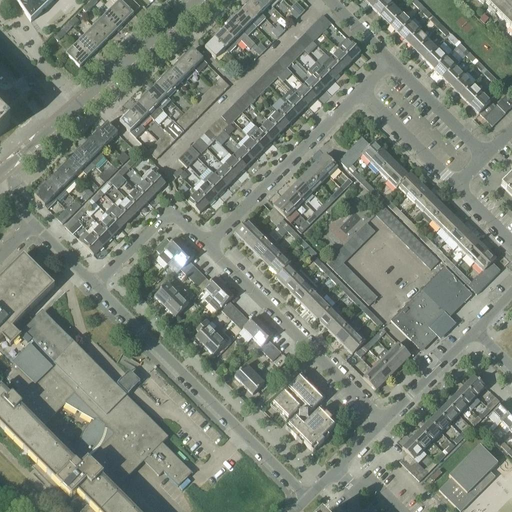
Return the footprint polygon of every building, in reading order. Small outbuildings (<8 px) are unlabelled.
[(14,0),(30,24),(53,0),(14,0)] [(94,0),(92,0),(88,5),(91,8),(97,3),(94,0)] [(252,0),(248,0),(247,2),(260,15),(269,6),(263,0),(253,0),(253,1),(252,0)] [(263,0),(269,6),(272,9),(280,0),(263,0)] [(362,0),(371,9),(379,0),(362,0)] [(379,0),(371,9),(380,18),(391,6),(384,0),(379,0)] [(422,7),(415,0),(411,4),(418,11),(422,7)] [(511,0),(480,0),(511,31),(511,0)] [(119,1),(109,12),(116,18),(117,17),(124,24),(133,15),(119,1)] [(246,8),(240,14),(251,24),(260,15),(247,2),(243,6),(246,8)] [(290,9),(293,11),(299,17),(304,12),(296,4),(290,9)] [(91,8),(88,5),(82,11),(86,14),(91,8)] [(380,18),(389,27),(400,15),(391,6),(380,18)] [(431,16),(424,9),(420,13),(427,19),(431,16)] [(299,17),(293,11),(290,15),(296,21),(299,17)] [(109,12),(103,18),(109,25),(107,27),(114,33),(124,24),(117,17),(116,18),(109,12)] [(233,16),(229,20),(242,33),(251,24),(240,14),(235,19),(233,16)] [(389,27),(398,35),(409,24),(400,15),(389,27)] [(322,17),(318,21),(326,30),(331,25),(322,17)] [(74,18),(68,24),(72,28),(78,22),(74,18)] [(103,18),(92,28),(106,42),(114,33),(107,27),(109,25),(103,18)] [(440,25),(433,18),(429,22),(436,28),(440,25)] [(228,26),(222,31),(233,42),(242,33),(229,20),(225,24),(228,26)] [(318,21),(313,25),(322,34),(326,30),(318,21)] [(398,35),(407,45),(418,33),(409,24),(398,35)] [(313,25),(309,30),(318,38),(322,34),(313,25)] [(67,26),(61,32),(64,35),(70,30),(67,26)] [(278,26),(274,30),(280,36),(284,32),(278,26)] [(448,34),(442,27),(438,30),(445,37),(448,34)] [(92,28),(82,39),(89,45),(90,43),(97,50),(106,42),(92,28)] [(280,36),(274,30),(271,33),(277,39),(280,36)] [(309,30),(305,34),(313,42),(318,38),(309,30)] [(215,34),(211,38),(224,51),(228,55),(237,46),(233,42),(222,31),(217,37),(215,34)] [(61,32),(55,37),(59,41),(64,35),(61,32)] [(407,45),(416,53),(427,42),(418,33),(407,45)] [(305,34),(300,38),(309,47),(313,42),(305,34)] [(457,43),(450,36),(447,39),(454,46),(457,43)] [(224,51),(211,38),(207,42),(210,44),(204,50),(214,61),(224,51)] [(300,38),(296,42),(305,51),(309,47),(300,38)] [(82,39),(76,45),(82,52),(81,53),(88,60),(97,50),(90,43),(89,45),(82,39)] [(340,52),(339,52),(350,63),(360,54),(348,43),(345,40),(337,48),(340,52)] [(296,42),(292,47),(301,55),(305,51),(296,42)] [(416,53),(424,62),(436,51),(427,42),(416,53)] [(82,52),(76,45),(65,55),(79,69),(88,60),(81,53),(82,52)] [(260,45),(256,48),(262,54),(266,50),(260,45)] [(466,52),(459,45),(456,48),(463,55),(466,52)] [(292,47),(288,51),(296,59),(301,55),(292,47)] [(424,62),(433,71),(444,60),(448,56),(439,47),(436,51),(424,62)] [(262,54),(256,48),(253,51),(259,57),(262,54)] [(206,65),(192,51),(186,57),(184,54),(180,58),(193,71),(197,75),(206,65)] [(288,51),(284,55),(292,63),(296,59),(288,51)] [(339,52),(330,61),(341,72),(350,63),(339,52)] [(475,60),(468,54),(465,57),(472,64),(475,60)] [(284,55),(279,59),(288,68),(292,63),(284,55)] [(179,64),(173,69),(184,80),(193,71),(180,58),(176,61),(179,64)] [(279,59),(275,64),(284,72),(288,68),(279,59)] [(433,71),(442,80),(454,69),(444,60),(433,71)] [(330,61),(321,70),(333,81),(341,72),(330,61)] [(242,63),(238,66),(244,72),(248,69),(242,63)] [(484,69),(477,63),(474,66),(480,73),(484,69)] [(275,64),(271,68),(279,76),(284,72),(275,64)] [(244,72),(238,66),(235,70),(241,75),(244,72)] [(271,68),(266,72),(275,81),(279,76),(271,68)] [(166,72),(162,76),(175,89),(184,80),(173,69),(168,75),(166,72)] [(442,80),(451,89),(462,78),(466,74),(462,70),(459,74),(454,69),(442,80)] [(321,70),(313,78),(324,90),(333,81),(321,70)] [(266,72),(262,77),(271,85),(275,81),(266,72)] [(493,78),(486,72),(483,75),(489,82),(493,78)] [(161,82),(155,87),(166,98),(175,89),(162,76),(158,80),(161,82)] [(262,77),(258,81),(267,89),(271,85),(262,77)] [(313,78),(303,88),(314,99),(324,90),(313,78)] [(451,89),(460,98),(471,86),(462,78),(451,89)] [(220,79),(215,84),(224,92),(229,87),(220,79)] [(258,81),(254,85),(262,93),(267,89),(258,81)] [(492,84),(498,91),(499,91),(502,87),(495,81),(492,84)] [(215,84),(211,88),(219,97),(224,92),(215,84)] [(254,85),(250,89),(258,97),(262,93),(254,85)] [(460,98),(469,107),(480,96),(471,86),(460,98)] [(144,94),(157,107),(161,111),(170,102),(166,98),(155,87),(150,93),(148,90),(144,94)] [(502,87),(499,91),(505,97),(508,94),(502,87)] [(211,88),(206,93),(214,101),(219,97),(211,88)] [(303,88),(294,97),(306,108),(314,99),(303,88)] [(250,89),(246,93),(254,102),(258,97),(250,89)] [(206,93),(202,97),(210,106),(214,101),(206,93)] [(246,93),(241,98),(250,106),(254,102),(246,93)] [(142,100),(137,105),(148,116),(157,107),(144,94),(140,98),(142,100)] [(478,116),(479,115),(489,105),(480,96),(469,107),(478,116)] [(202,97),(197,102),(205,111),(210,106),(202,97)] [(294,97),(285,106),(297,117),(306,108),(294,97)] [(496,107),(504,115),(511,107),(511,104),(505,97),(496,107)] [(241,98),(237,102),(246,110),(250,106),(241,98)] [(197,102),(192,107),(201,115),(205,111),(197,102)] [(237,102),(233,106),(241,115),(246,110),(237,102)] [(129,108),(126,112),(139,125),(142,128),(150,119),(148,116),(137,105),(132,111),(129,108)] [(483,120),(488,115),(492,111),(492,110),(490,108),(491,106),(489,105),(479,115),(483,120)] [(233,106),(229,110),(237,119),(241,115),(233,106)] [(285,106),(277,114),(288,126),(297,117),(285,106)] [(201,115),(192,107),(188,111),(196,119),(201,115)] [(496,107),(495,108),(492,110),(492,111),(500,120),(504,115),(496,107)] [(229,110),(224,114),(233,123),(237,119),(229,110)] [(196,119),(188,111),(184,115),(192,124),(196,119)] [(492,111),(488,115),(496,124),(500,120),(492,111)] [(139,125),(126,112),(122,116),(124,118),(119,124),(129,134),(139,125)] [(224,114),(220,119),(229,127),(233,123),(224,114)] [(277,114),(268,123),(279,134),(288,126),(277,114)] [(184,115),(179,120),(188,128),(192,124),(184,115)] [(488,115),(483,120),(491,128),(496,124),(488,115)] [(0,134),(9,126),(0,116),(0,134)] [(220,119),(216,123),(224,131),(229,127),(220,119)] [(179,120),(175,124),(183,133),(188,128),(179,120)] [(216,123),(212,127),(220,136),(224,131),(216,123)] [(268,123),(259,132),(270,143),(279,134),(268,123)] [(175,124),(170,129),(178,138),(183,133),(175,124)] [(98,128),(95,132),(108,145),(117,135),(106,125),(101,131),(98,128)] [(212,127),(207,132),(216,140),(220,136),(212,127)] [(170,129),(165,134),(174,142),(178,138),(170,129)] [(93,138),(88,143),(99,154),(108,145),(95,132),(91,136),(93,138)] [(207,132),(203,136),(211,144),(216,140),(207,132)] [(259,132),(250,141),(262,152),(270,143),(259,132)] [(165,134),(161,138),(169,147),(174,142),(165,134)] [(203,136),(199,140),(207,148),(211,144),(203,136)] [(241,150),(253,161),(262,152),(250,141),(246,137),(237,146),(241,150)] [(161,138),(156,143),(165,151),(169,147),(161,138)] [(199,140),(195,144),(203,153),(207,148),(199,140)] [(346,171),(361,157),(361,156),(369,148),(361,140),(338,163),(346,171)] [(80,146),(77,150),(90,163),(99,154),(88,143),(83,149),(80,146)] [(156,143),(152,147),(161,156),(165,151),(156,143)] [(361,157),(370,165),(382,152),(374,143),(369,148),(361,156),(361,157)] [(195,144),(190,148),(199,157),(203,153),(195,144)] [(161,156),(152,147),(147,152),(156,161),(161,156)] [(190,148),(186,153),(195,161),(199,157),(190,148)] [(75,156),(70,161),(81,172),(86,167),(89,170),(93,166),(90,163),(77,150),(73,154),(75,156)] [(241,150),(233,159),(244,170),(253,161),(241,150)] [(370,165),(378,173),(391,161),(382,152),(370,165)] [(123,153),(119,157),(125,163),(129,159),(123,153)] [(186,153),(182,157),(191,165),(195,161),(186,153)] [(324,156),(315,165),(328,178),(337,169),(324,156)] [(125,163),(119,157),(116,160),(122,166),(125,163)] [(191,165),(182,157),(178,161),(186,170),(191,165)] [(133,159),(126,166),(130,169),(137,162),(133,159)] [(233,159),(223,168),(235,179),(244,170),(233,159)] [(62,165),(59,168),(71,181),(81,172),(70,161),(65,167),(62,165)] [(378,173),(387,182),(399,169),(391,161),(378,173)] [(315,165),(307,173),(320,186),(328,178),(315,165)] [(57,174),(52,179),(65,193),(74,184),(71,181),(59,168),(55,172),(57,174)] [(125,168),(118,174),(121,178),(128,171),(125,168)] [(223,168),(215,177),(226,188),(235,179),(223,168)] [(387,182),(395,190),(410,175),(408,177),(399,169),(387,182)] [(158,170),(154,174),(162,183),(166,178),(158,170)] [(173,176),(176,180),(183,173),(179,170),(173,176)] [(105,171),(101,175),(107,181),(111,177),(105,171)] [(162,183),(154,174),(150,171),(141,180),(144,183),(156,195),(165,185),(162,183)] [(349,174),(355,180),(358,176),(353,171),(349,174)] [(203,182),(206,185),(217,197),(226,188),(215,177),(211,173),(203,182)] [(307,173),(298,182),(311,194),(320,186),(307,173)] [(511,174),(500,186),(511,198),(511,174)] [(107,181),(101,175),(98,178),(104,184),(107,181)] [(398,188),(406,197),(419,184),(410,175),(395,190),(395,191),(398,188)] [(358,176),(355,180),(360,185),(364,181),(358,176)] [(115,177),(109,183),(112,187),(119,180),(115,177)] [(44,182),(40,186),(56,202),(65,193),(52,179),(46,185),(44,182)] [(298,182),(290,190),(303,203),(311,194),(298,182)] [(144,183),(135,192),(147,203),(156,195),(144,183)] [(345,184),(339,189),(343,193),(348,187),(345,184)] [(406,197),(414,205),(427,192),(419,184),(406,197)] [(107,185),(100,192),(103,196),(110,189),(107,185)] [(206,185),(197,194),(208,206),(217,197),(206,185)] [(56,202),(40,186),(37,190),(39,192),(34,198),(47,211),(56,202)] [(366,191),(372,197),(375,193),(370,188),(366,191)] [(87,189),(83,193),(89,199),(92,195),(87,189)] [(343,193),(339,189),(334,195),(337,198),(343,193)] [(290,190),(281,199),(294,212),(303,203),(290,190)] [(135,192),(126,201),(138,212),(147,203),(135,192)] [(414,205),(423,214),(435,201),(427,192),(414,205)] [(89,199),(83,193),(80,196),(86,202),(89,199)] [(375,193),(372,197),(377,202),(381,198),(375,193)] [(98,194),(91,201),(94,205),(101,198),(98,194)] [(208,206),(197,194),(188,204),(199,215),(208,206)] [(273,208),(274,209),(284,219),(285,220),(294,212),(281,199),(273,208)] [(126,201),(117,210),(129,221),(138,212),(126,201)] [(328,201),(322,206),(326,210),(331,204),(328,201)] [(423,214),(431,222),(444,209),(435,201),(423,214)] [(89,203),(82,210),(85,213),(92,207),(89,203)] [(386,206),(391,212),(395,208),(389,203),(386,206)] [(65,211),(71,217),(80,208),(76,204),(70,209),(68,207),(65,211)] [(326,210),(322,206),(317,211),(320,215),(326,210)] [(374,216),(379,221),(387,212),(383,208),(374,216)] [(395,208),(391,212),(396,217),(400,213),(395,208)] [(274,209),(269,213),(280,224),(284,219),(274,209)] [(431,222),(440,231),(453,218),(444,209),(431,222)] [(117,210),(109,219),(120,230),(129,221),(117,210)] [(65,211),(56,220),(62,226),(71,217),(65,211)] [(80,212),(73,219),(77,222),(83,216),(80,212)] [(379,221),(383,225),(391,216),(387,212),(379,221)] [(280,224),(269,213),(265,217),(276,228),(280,224)] [(383,225),(387,229),(396,221),(391,216),(383,225)] [(103,220),(105,222),(100,228),(111,239),(120,230),(109,219),(107,217),(103,220)] [(311,218),(305,223),(309,227),(314,221),(311,218)] [(440,231),(448,239),(461,227),(453,218),(440,231)] [(64,228),(68,232),(77,223),(77,222),(73,219),(64,228)] [(403,223),(408,228),(411,225),(406,220),(403,223)] [(387,229),(392,233),(400,225),(396,221),(387,229)] [(234,235),(243,243),(256,231),(247,222),(234,235)] [(309,227),(305,223),(300,229),(303,232),(309,227)] [(282,238),(287,233),(290,230),(285,225),(281,228),(282,229),(278,233),(282,238)] [(366,225),(359,231),(368,240),(374,233),(366,225)] [(392,233),(396,238),(404,229),(400,225),(392,233)] [(411,225),(408,228),(413,234),(417,230),(411,225)] [(448,239),(457,248),(470,235),(461,227),(448,239)] [(100,228),(91,236),(102,248),(111,239),(100,228)] [(396,238),(400,242),(408,233),(404,229),(396,238)] [(290,230),(287,233),(292,239),(296,235),(290,230)] [(243,243),(252,252),(264,239),(256,231),(243,243)] [(359,231),(355,235),(364,244),(368,240),(359,231)] [(77,241),(82,246),(93,257),(102,248),(91,236),(90,237),(86,233),(77,241)] [(400,242),(404,246),(413,238),(408,233),(400,242)] [(355,235),(351,240),(359,248),(364,244),(355,235)] [(457,248),(465,256),(478,244),(470,235),(457,248)] [(252,252),(260,260),(273,248),(276,244),(268,236),(264,239),(252,252)] [(420,240),(425,245),(428,242),(423,237),(420,240)] [(404,246),(408,250),(417,242),(413,238),(404,246)] [(164,252),(173,261),(184,250),(175,240),(170,245),(164,252)] [(351,240),(347,244),(355,252),(359,248),(351,240)] [(159,256),(164,252),(170,245),(166,241),(155,252),(159,256)] [(298,245),(304,250),(307,247),(302,242),(298,245)] [(408,250),(413,255),(421,246),(417,242),(408,250)] [(428,242),(425,245),(430,251),(434,247),(428,242)] [(347,244),(342,248),(351,257),(355,252),(347,244)] [(465,256),(474,265),(487,252),(478,244),(465,256)] [(413,255),(417,259),(425,250),(421,246),(413,255)] [(307,247),(304,250),(309,256),(313,252),(307,247)] [(260,260),(269,269),(281,256),(273,248),(260,260)] [(342,248),(338,252),(347,261),(351,257),(342,248)] [(173,261),(182,270),(189,263),(193,259),(184,250),(173,261)] [(417,259),(421,263),(430,254),(425,250),(417,259)] [(326,265),(334,274),(343,265),(347,261),(338,252),(326,265)] [(474,265),(482,273),(491,265),(495,261),(487,252),(474,265)] [(436,257),(442,262),(445,259),(440,253),(436,257)] [(421,263),(426,267),(434,259),(430,254),(421,263)] [(269,269),(277,277),(290,265),(281,256),(269,269)] [(76,494),(89,507),(88,508),(87,507),(82,511),(134,511),(113,491),(142,462),(159,478),(163,474),(177,488),(187,479),(157,449),(167,439),(166,438),(116,388),(114,388),(114,389),(42,317),(44,315),(43,314),(34,323),(26,315),(54,288),(23,257),(0,279),(0,355),(11,367),(2,376),(18,391),(10,399),(0,389),(0,429),(71,500),(76,494)] [(434,259),(426,267),(430,271),(438,263),(434,259)] [(445,259),(442,262),(447,268),(451,264),(445,259)] [(313,264),(319,270),(322,266),(317,261),(313,264)] [(180,272),(185,276),(193,268),(189,263),(182,270),(180,272)] [(275,279),(284,288),(296,275),(288,267),(290,265),(277,277),(275,279)] [(334,274),(338,278),(347,269),(343,265),(334,274)] [(482,273),(467,288),(476,296),(499,273),(491,265),(482,273)] [(322,266),(319,270),(324,275),(328,271),(322,266)] [(185,276),(191,282),(199,274),(193,268),(185,276)] [(444,268),(436,276),(449,290),(457,282),(444,268)] [(338,278),(343,282),(351,273),(347,269),(338,278)] [(284,288),(292,297),(309,280),(301,271),(296,275),(284,288)] [(453,274),(459,279),(462,276),(457,271),(453,274)] [(343,282),(347,286),(355,278),(351,273),(343,282)] [(191,282),(197,289),(206,280),(199,274),(191,282)] [(436,276),(425,287),(439,301),(449,290),(436,276)] [(462,276),(459,279),(464,285),(468,281),(462,276)] [(330,281),(336,287),(339,283),(334,278),(330,281)] [(347,286),(351,290),(359,282),(355,278),(347,286)] [(201,293),(203,291),(210,284),(206,280),(197,289),(201,293)] [(203,291),(212,301),(224,289),(214,280),(210,284),(203,291)] [(292,297),(301,305),(313,293),(318,288),(309,280),(292,297)] [(351,290),(355,295),(364,286),(359,282),(351,290)] [(467,291),(457,282),(449,290),(459,300),(467,291)] [(339,283),(336,287),(341,292),(345,288),(339,283)] [(157,301),(164,309),(177,296),(167,285),(154,298),(157,301)] [(355,295),(360,299),(368,290),(364,286),(355,295)] [(425,287),(407,304),(421,318),(429,310),(439,301),(425,287)] [(217,314),(220,311),(228,303),(233,298),(224,289),(212,301),(208,305),(217,314)] [(360,299),(364,303),(372,295),(368,290),(360,299)] [(449,290),(439,301),(448,310),(459,300),(449,290)] [(177,296),(164,309),(175,319),(188,307),(183,302),(187,297),(182,291),(177,296)] [(301,305),(309,314),(322,301),(313,293),(301,305)] [(347,298),(353,303),(356,300),(351,295),(347,298)] [(372,295),(364,303),(368,307),(377,299),(372,295)] [(356,300),(353,303),(358,309),(362,305),(356,300)] [(309,314),(318,322),(330,309),(322,301),(309,314)] [(439,301),(429,310),(439,319),(448,310),(439,301)] [(220,311),(224,315),(232,307),(228,303),(220,311)] [(407,304),(399,313),(413,326),(421,318),(407,304)] [(228,320),(230,322),(239,313),(232,307),(224,315),(228,320)] [(318,322),(326,331),(339,318),(330,309),(318,322)] [(429,310),(421,318),(435,332),(443,324),(439,319),(429,310)] [(364,315),(370,321),(373,317),(368,312),(364,315)] [(230,322),(237,328),(245,320),(239,313),(230,322)] [(390,322),(404,336),(413,326),(399,313),(390,322)] [(373,317),(370,321),(375,326),(379,322),(373,317)] [(326,331),(335,339),(347,326),(339,318),(326,331)] [(421,318),(413,326),(427,340),(435,332),(421,318)] [(242,330),(251,339),(263,328),(254,319),(249,324),(242,330)] [(241,332),(242,330),(249,324),(245,320),(237,328),(241,332)] [(195,339),(204,348),(219,332),(216,329),(211,333),(206,328),(208,326),(205,323),(195,332),(198,335),(195,339)] [(335,339),(343,348),(356,335),(347,326),(335,339)] [(413,326),(404,336),(418,350),(427,340),(413,326)] [(251,339),(261,349),(267,342),(272,337),(263,328),(251,339)] [(219,332),(204,348),(213,357),(229,341),(219,332)] [(379,334),(373,339),(377,342),(382,337),(379,334)] [(356,335),(343,348),(351,356),(354,354),(358,349),(362,345),(364,343),(356,335)] [(377,342),(373,339),(368,344),(371,348),(377,342)] [(259,350),(263,354),(272,346),(267,342),(261,349),(259,350)] [(362,345),(358,349),(364,355),(368,351),(362,345)] [(397,345),(388,354),(401,367),(410,358),(397,345)] [(263,354),(267,359),(276,350),(272,346),(263,354)] [(364,355),(358,349),(354,354),(360,360),(364,355)] [(276,350),(267,359),(272,363),(280,355),(276,350)] [(376,359),(380,362),(392,375),(401,367),(388,354),(385,351),(376,359)] [(274,365),(279,370),(287,362),(282,357),(274,365)] [(380,362),(371,371),(384,384),(392,375),(380,362)] [(234,378),(243,387),(254,376),(245,367),(234,378)] [(384,384),(371,371),(362,380),(375,392),(384,384)] [(254,376),(243,387),(252,397),(263,385),(254,376)] [(287,390),(295,398),(306,386),(299,378),(287,390)] [(473,378),(464,387),(475,398),(484,389),(473,378)] [(295,398),(302,406),(314,394),(306,386),(295,398)] [(464,387),(455,396),(466,407),(475,398),(464,387)] [(272,405),(279,413),(291,401),(283,393),(272,405)] [(314,394),(302,406),(310,414),(322,402),(314,394)] [(485,408),(486,409),(489,412),(498,403),(490,394),(487,397),(491,402),(485,408)] [(455,396),(446,405),(458,416),(466,407),(455,396)] [(291,401),(279,413),(287,421),(299,409),(291,401)] [(491,415),(500,424),(511,413),(502,404),(491,415)] [(446,405),(437,414),(449,425),(458,416),(446,405)] [(479,416),(483,419),(489,412),(486,409),(479,416)] [(334,428),(332,427),(329,423),(331,421),(325,415),(323,417),(318,413),(310,421),(315,426),(308,433),(295,420),(287,428),(292,433),(290,435),(296,441),(298,439),(310,452),(315,447),(317,449),(323,443),(321,441),(334,428)] [(298,413),(298,421),(307,421),(307,413),(298,413)] [(500,424),(509,433),(511,430),(511,413),(500,424)] [(437,414),(428,423),(440,434),(449,425),(437,414)] [(470,425),(474,428),(481,421),(477,418),(470,425)] [(428,423),(420,431),(431,443),(440,434),(428,423)] [(485,426),(482,429),(488,436),(492,433),(485,426)] [(462,434),(465,437),(472,430),(468,427),(462,434)] [(420,431),(410,440),(422,452),(431,443),(420,431)] [(490,438),(497,445),(501,442),(494,435),(490,438)] [(453,442),(456,446),(463,439),(459,436),(453,442)] [(401,450),(407,455),(413,461),(422,452),(410,440),(401,450)] [(499,447),(506,454),(510,451),(503,444),(499,447)] [(444,451),(447,454),(447,455),(454,448),(450,445),(444,451)] [(438,492),(448,502),(457,511),(461,511),(494,479),(489,473),(497,465),(479,447),(448,478),(450,480),(438,492)] [(435,460),(438,464),(445,457),(441,453),(435,460)] [(407,455),(403,459),(411,467),(415,463),(413,461),(407,455)] [(411,467),(403,459),(398,463),(418,483),(427,475),(415,463),(411,467)] [(426,469),(429,473),(430,473),(436,466),(433,463),(426,469)] [(441,475),(438,471),(430,480),(433,483),(441,475)]
